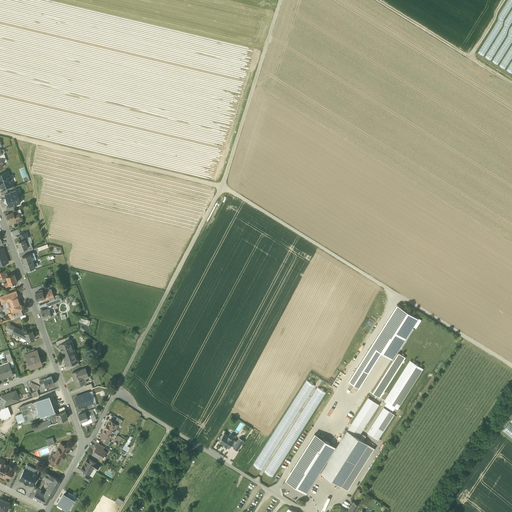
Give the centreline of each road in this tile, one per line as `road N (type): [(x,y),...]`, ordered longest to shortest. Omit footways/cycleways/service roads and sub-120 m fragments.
road 1 (track): [(511,367),(222,188)]
road 2 (track): [(115,395),(222,188)]
road 3 (track): [(222,188),(0,135)]
road 4 (track): [(222,188),(281,0)]
road 5 (residential): [(56,368),(0,213)]
road 6 (track): [(374,0),(511,84)]
road 7 (track): [(442,498),(511,395)]
